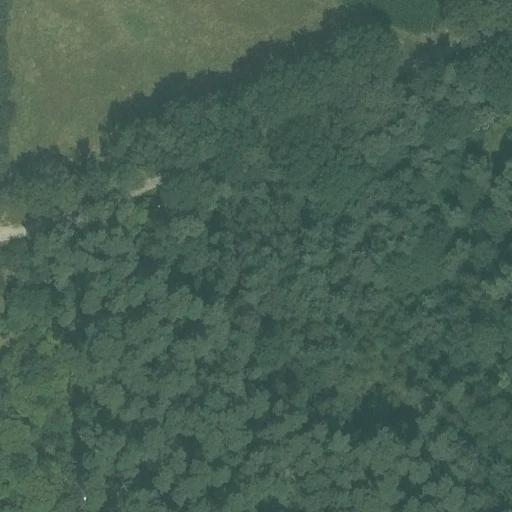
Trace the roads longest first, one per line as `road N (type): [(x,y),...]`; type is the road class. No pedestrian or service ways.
road 1 (track): [(0,234),(79,216),(511,29)]
road 2 (track): [(0,355),(39,511)]
